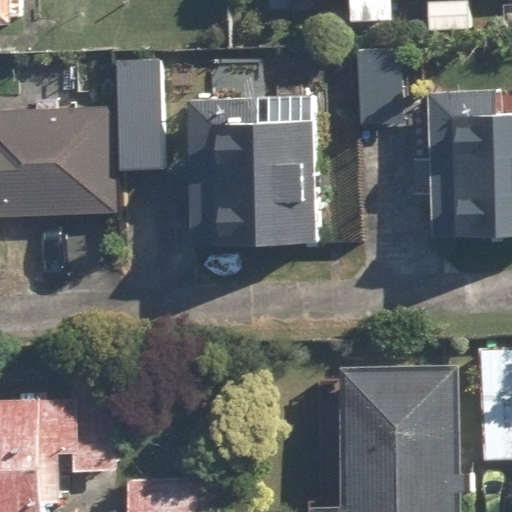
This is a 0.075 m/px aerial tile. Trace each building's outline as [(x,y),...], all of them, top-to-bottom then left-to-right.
[(0,0),(0,20),(30,20),(29,0),(0,0)] [(371,0),(372,16),(412,15),(411,0),(371,0)] [(417,44),(372,46),(375,121),(420,120),(417,44)] [(176,54),(130,56),(134,170),(180,168),(176,54)] [(511,81),(452,84),(457,234),(511,231),(511,81)] [(333,89),(211,92),(215,242),(338,239),(333,89)] [(0,278),(18,278),(16,212),(130,208),(127,102),(0,105),(0,278)] [(511,344),(494,345),(496,457),(511,456),(511,344)] [(483,511),(481,357),(364,358),(366,499),(341,499),(340,511),(483,511)] [(84,393),(0,393),(0,511),(70,511),(70,495),(83,495),(82,467),(129,467),(128,385),(83,385),(84,393)] [(244,511),(244,474),(145,475),(145,511),(244,511)]
